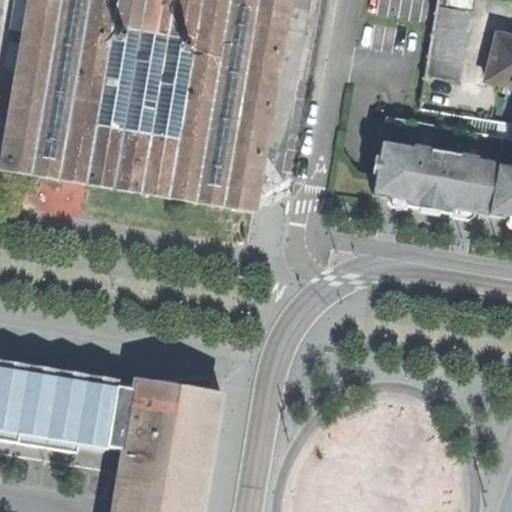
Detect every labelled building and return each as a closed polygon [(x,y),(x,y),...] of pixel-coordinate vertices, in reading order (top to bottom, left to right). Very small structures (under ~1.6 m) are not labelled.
[(5,172),(6,171),(30,175),(30,176),(35,177),(35,176),(57,179),(57,181),(61,181),(62,180),(77,183),(78,184),(83,185),(83,184),(111,189),(111,190),(116,191),(116,190),(139,193),(140,195),(144,195),(145,194),(167,198),(167,199),(171,200),(172,199),(193,203),(194,204),(198,204),(199,204),(221,207),(221,209),(226,209),(226,208),(249,212),(249,213),(253,214),(254,209),(253,208),(261,161),(262,161),(263,157),(262,156),(269,110),(271,110),(271,105),(270,104),(278,59),(279,58),(280,53),(279,53),(287,7),(289,6),(289,1),(285,0),(284,1),(275,0),(31,0),(31,1),(30,9),(29,10),(28,15),(29,16),(26,33),(21,61),(20,63),(19,68),(20,68),(12,113),(11,114),(11,118),(11,119),(2,171),(5,172)] [(19,0),(14,32),(26,33),(29,16),(28,15),(29,10),(30,9),(31,1),(28,0),(19,0)] [(445,0),(444,8),(469,12),(473,13),(475,0),(445,0)] [(427,76),(458,81),(469,12),(444,8),(437,7),(427,76)] [(511,38),(498,35),(486,81),(511,87),(511,38)] [(454,210),(511,219),(511,170),(496,168),(501,138),(495,137),(470,133),(385,118),(372,195),(407,202),(406,208),(429,212),(453,215),(454,210)] [(473,119),(470,133),(495,137),(498,123),(473,119)] [(202,511),(204,501),(206,501),(207,494),(206,494),(209,475),(210,476),(211,470),(210,470),(212,451),(214,452),(215,446),(213,446),(217,427),(218,427),(219,421),(218,420),(221,403),(222,403),(223,396),(219,396),(220,393),(213,392),(212,395),(210,379),(201,380),(201,379),(195,379),(194,381),(169,382),(168,381),(163,381),(163,387),(147,384),(147,381),(140,380),(140,382),(137,381),(135,391),(126,389),(118,388),(119,381),(0,361),(0,440),(77,454),(79,444),(129,452),(128,460),(124,460),(115,511),(202,511)]
